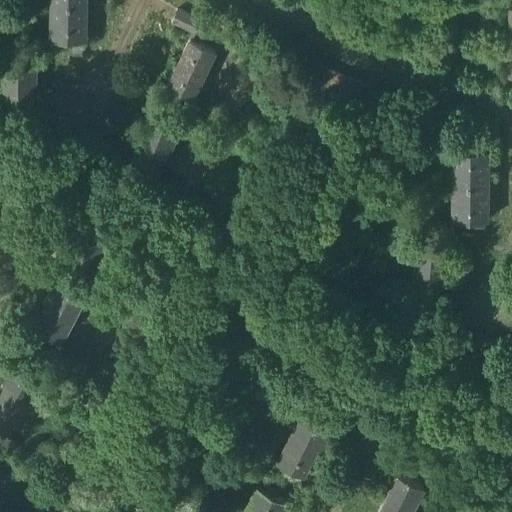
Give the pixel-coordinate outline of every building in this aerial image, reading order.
[(87,4),(52,3),(51,37),(86,38),(87,4)] [(204,21),(177,8),(171,20),(193,31),(190,37),(195,40),(204,21)] [(190,37),(168,85),(193,97),(216,50),(195,40),(190,37)] [(377,89),(313,60),(302,85),(366,114),(377,89)] [(36,65),(3,64),(3,114),(31,115),(32,83),(36,83),(36,65)] [(179,129),(148,116),(141,131),(145,133),(133,163),(159,174),(179,129)] [(488,149),(453,149),(453,183),(488,183),(488,149)] [(99,170),(69,157),(60,177),(91,189),(99,170)] [(28,179),(10,169),(0,186),(0,187),(18,197),(28,179)] [(488,183),(453,183),(453,218),(488,218),(488,183)] [(110,237),(84,223),(69,251),(95,265),(110,237)] [(450,249),(416,247),(413,296),(441,298),(444,267),(448,267),(450,249)] [(84,297),(55,282),(47,298),(51,300),(36,328),(61,341),(84,297)] [(498,358),(455,338),(446,358),(489,378),(498,358)] [(40,383),(10,367),(2,382),(6,385),(0,396),(0,417),(17,426),(40,383)] [(411,417),(392,407),(382,425),(401,435),(411,417)] [(329,432),(299,417),(277,461),(303,474),(317,446),(321,448),(329,432)] [(446,460),(420,446),(413,459),(439,473),(446,460)] [(411,511),(424,486),(395,472),(387,488),(391,490),(379,511),(411,511)] [(282,511),(289,501),(257,485),(243,511),(282,511)]
